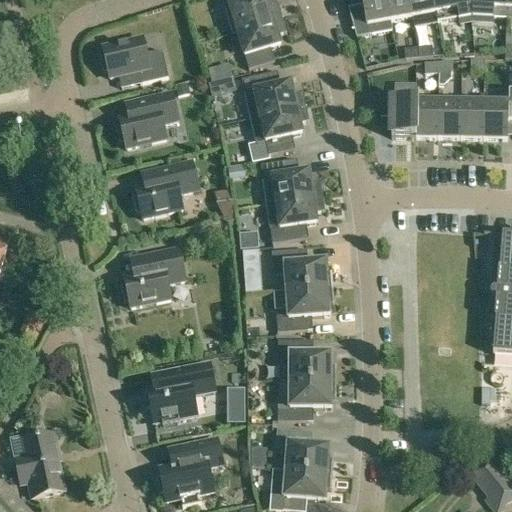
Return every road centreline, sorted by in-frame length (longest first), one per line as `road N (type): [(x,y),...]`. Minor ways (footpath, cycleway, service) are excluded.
road 1 (residential): [(364,205),(373,318),(367,511)]
road 2 (residential): [(130,511),(68,235)]
road 3 (residential): [(317,0),(364,205)]
road 4 (residential): [(75,110),(67,40),(99,17),(153,0)]
road 5 (residential): [(511,202),(364,205)]
